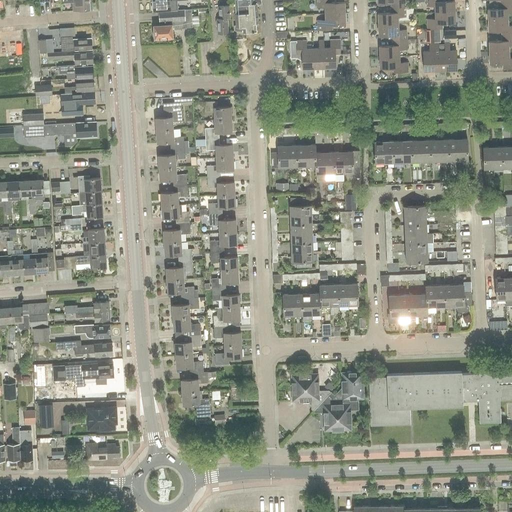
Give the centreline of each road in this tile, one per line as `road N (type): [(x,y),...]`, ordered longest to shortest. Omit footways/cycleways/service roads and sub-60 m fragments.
road 1 (residential): [(265,350),(256,102),(268,86),(358,77),(365,63),(362,0)]
road 2 (residential): [(481,343),(476,208),(456,191),(386,195),(368,211),(375,346)]
road 3 (residential): [(511,451),(270,460)]
road 4 (residential): [(268,0),(266,62),(252,78),(124,89)]
road 5 (residential): [(320,472),(320,485),(511,478)]
road 6 (secondary): [(320,472),(511,464)]
road 7 (secondary): [(159,461),(138,284)]
road 8 (residential): [(0,293),(138,284)]
road 9 (secondary): [(0,485),(138,485)]
road 10 (residential): [(0,165),(130,159)]
road 11 (secondary): [(138,284),(130,159)]
road 12 (residential): [(120,14),(0,23)]
